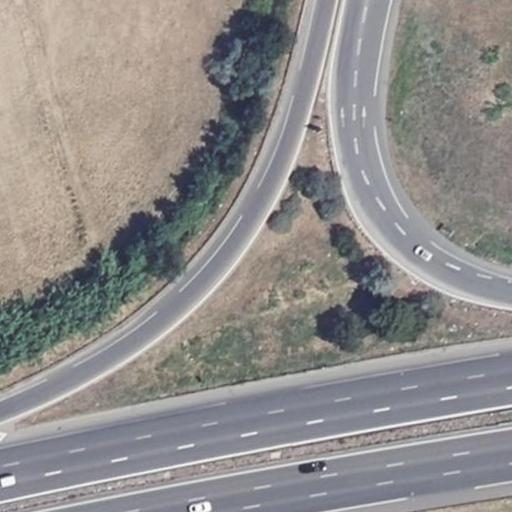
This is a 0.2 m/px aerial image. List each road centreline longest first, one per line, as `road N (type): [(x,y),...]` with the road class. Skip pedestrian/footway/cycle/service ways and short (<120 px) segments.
road 1 (motorway): [(326,0),(298,116),(265,189),(228,241),(175,302),(106,353),(0,407)]
road 2 (motorway): [(511,379),(0,473)]
road 3 (motorway): [(184,511),(511,458)]
road 4 (motorway): [(511,292),(449,273),(413,250),(383,217),(365,179)]
road 5 (motorway): [(365,179),(344,106),(356,0)]
road 6 (motorway): [(365,179),(364,90),(382,0)]
